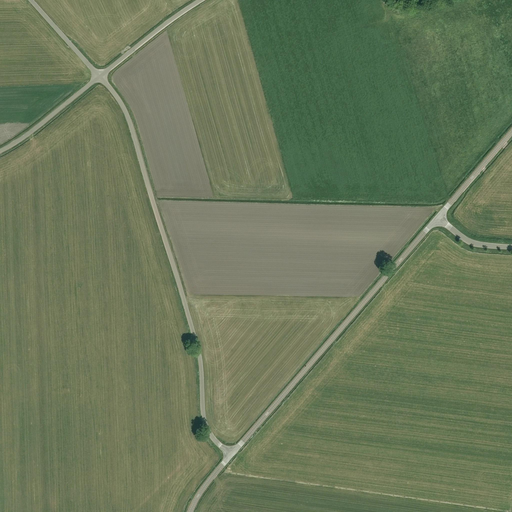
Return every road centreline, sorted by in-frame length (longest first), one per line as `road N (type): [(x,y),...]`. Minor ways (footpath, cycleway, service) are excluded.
road 1 (unclassified): [(231,454),(206,428),(193,331),(128,118),(99,76)]
road 2 (tertiary): [(231,454),(437,217)]
road 3 (unclassified): [(99,76),(200,0)]
road 4 (unclassified): [(0,152),(99,76)]
